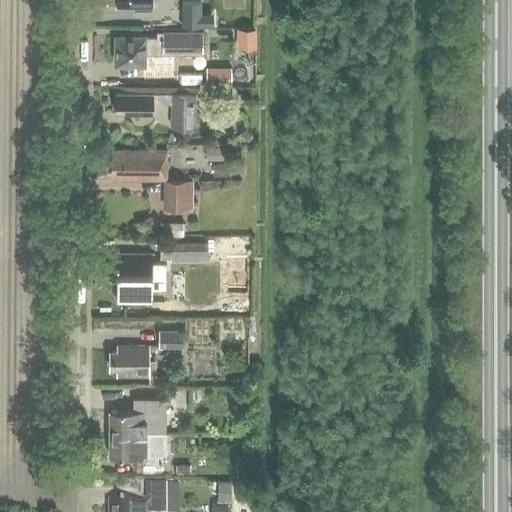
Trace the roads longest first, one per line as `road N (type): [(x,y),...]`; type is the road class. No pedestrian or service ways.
road 1 (residential): [(71,511),(76,0)]
road 2 (trunk): [(498,511),(501,0)]
